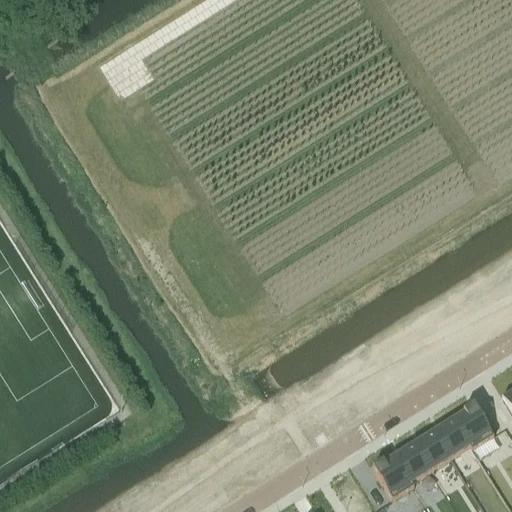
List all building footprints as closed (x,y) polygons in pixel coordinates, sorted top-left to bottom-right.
[(511,394),(500,402),(511,420),(511,394)] [(472,409),(451,422),(469,451),(468,451),(470,455),(471,454),(492,441),(472,409)] [(451,422),(431,435),(449,463),(468,451),(469,451),(451,422)] [(431,435),(411,447),(429,476),(449,463),(431,435)] [(411,447),(391,459),(410,488),(429,476),(411,447)] [(391,459),(371,473),(391,505),(412,492),(413,491),(410,488),(391,459)]
